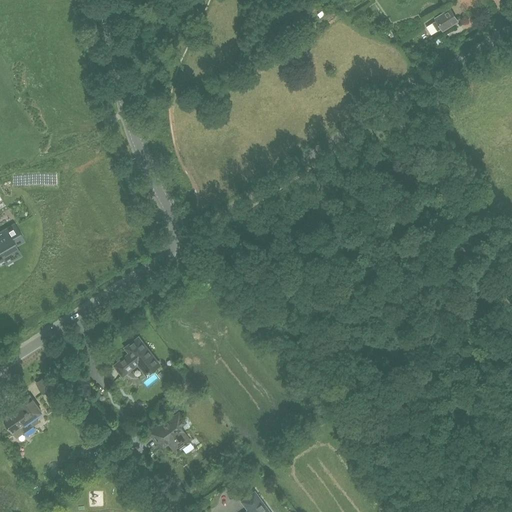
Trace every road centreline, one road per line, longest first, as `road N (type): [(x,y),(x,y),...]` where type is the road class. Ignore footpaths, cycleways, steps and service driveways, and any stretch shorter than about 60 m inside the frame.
road 1 (unclassified): [(176,227),(212,219),(511,29)]
road 2 (tertiary): [(176,227),(125,108),(109,0)]
road 3 (tertiary): [(0,367),(168,256),(176,227)]
